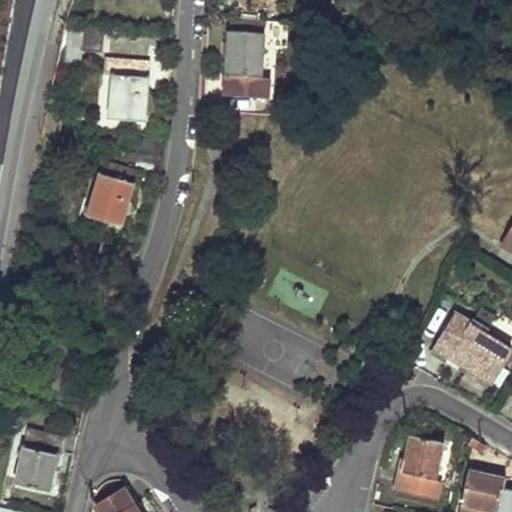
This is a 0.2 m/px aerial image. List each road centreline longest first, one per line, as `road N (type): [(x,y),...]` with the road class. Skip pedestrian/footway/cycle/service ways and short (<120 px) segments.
road 1 (residential): [(188,0),(173,175),(118,339),(112,426)]
road 2 (residential): [(329,511),(383,415),(412,394),(435,397),(511,442)]
road 3 (tertiary): [(33,3),(0,184)]
